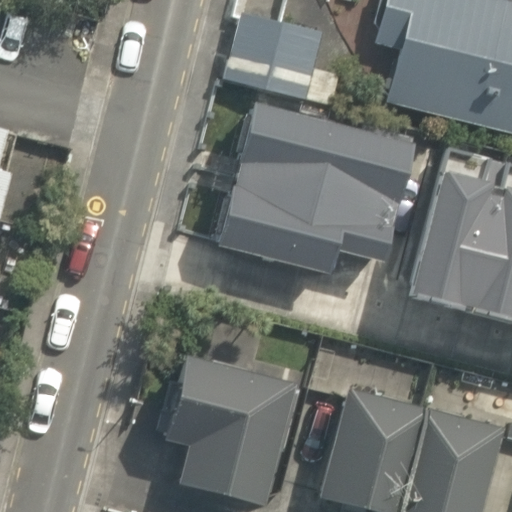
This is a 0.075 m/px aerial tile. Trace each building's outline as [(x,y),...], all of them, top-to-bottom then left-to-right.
[(377,51),(366,93),(511,129),(511,0),(369,0),(358,47),(377,51)] [(299,64),(308,22),(230,6),(213,84),(316,106),(324,69),(299,64)] [(412,153),(252,112),(215,253),(328,283),(334,259),(382,272),(412,153)] [(485,164),(477,193),(496,198),(504,169),(485,164)] [(511,332),(511,201),(496,198),(477,193),(441,183),(408,306),(511,332)] [(273,379),(151,349),(135,414),(178,425),(164,481),(244,500),(273,379)] [(465,511),(487,426),(317,384),(292,488),(389,511),(465,511)]
